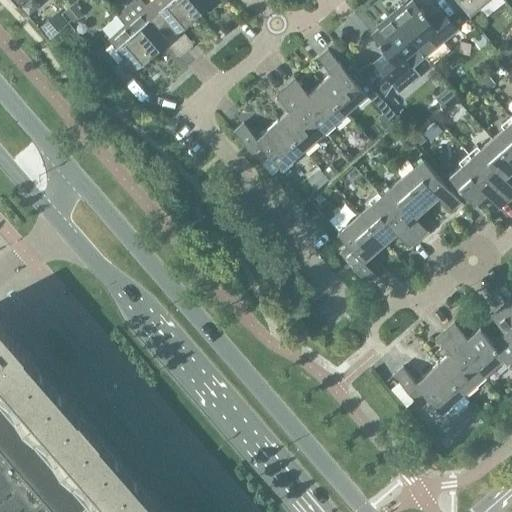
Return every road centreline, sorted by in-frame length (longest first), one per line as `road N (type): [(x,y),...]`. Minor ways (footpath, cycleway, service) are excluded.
road 1 (secondary): [(366,511),(0,93)]
road 2 (secondary): [(0,157),(312,511)]
road 3 (residential): [(390,304),(361,304),(208,129),(203,107),(292,29)]
road 4 (residential): [(390,304),(428,300),(511,227)]
